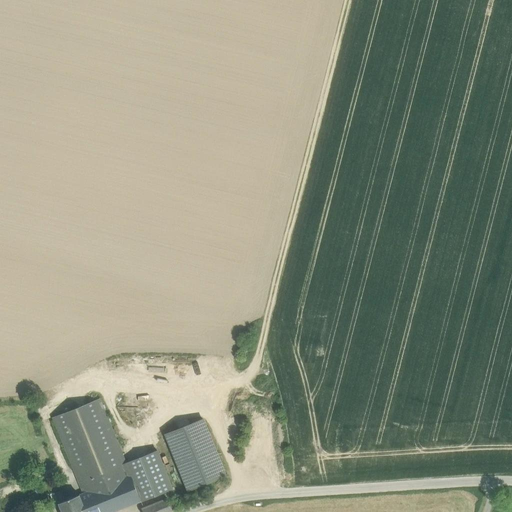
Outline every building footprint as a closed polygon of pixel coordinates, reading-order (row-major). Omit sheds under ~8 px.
[(100,399),(54,418),(84,493),(93,490),(98,488),(94,476),(113,469),(126,463),(125,463),(100,399)] [(203,420),(166,434),(189,491),(226,476),(203,420)] [(172,489),(157,451),(128,463),(143,501),(172,489)] [(113,469),(128,506),(141,501),(126,463),(113,469)] [(93,490),(102,511),(113,511),(127,507),(128,506),(113,469),(94,476),(98,488),(93,490)] [(84,493),(79,495),(86,511),(102,511),(93,490),(84,493)] [(86,511),(79,495),(59,504),(62,511),(86,511)] [(143,511),(171,511),(172,511),(167,499),(142,509),(143,511)]
